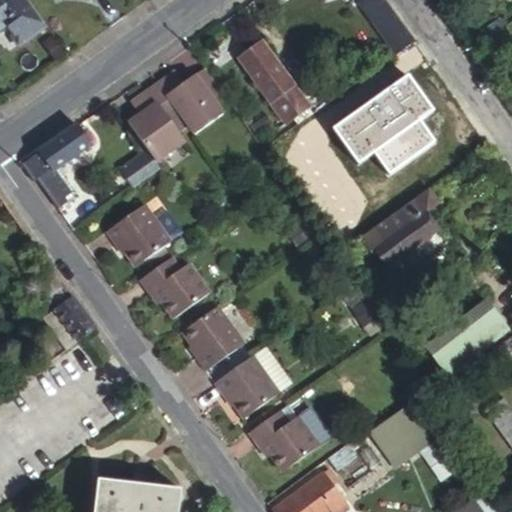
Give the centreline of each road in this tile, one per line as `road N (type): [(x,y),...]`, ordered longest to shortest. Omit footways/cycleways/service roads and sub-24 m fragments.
road 1 (residential): [(0,167),(248,511)]
road 2 (residential): [(0,141),(196,0)]
road 3 (residential): [(511,134),(415,0)]
